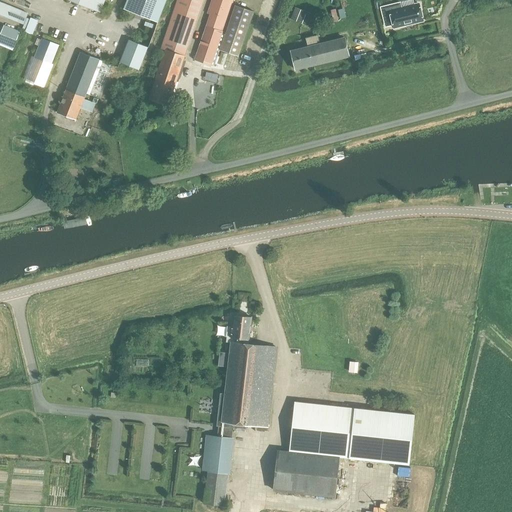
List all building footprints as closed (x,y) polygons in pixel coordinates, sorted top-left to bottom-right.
[(71,0),(100,11),(104,0),(71,0)] [(165,0),(126,0),(123,8),(157,22),(165,0)] [(176,0),(160,48),(165,49),(149,98),(168,104),(202,0),(176,0)] [(209,14),(194,59),(211,65),(232,0),(211,0),(207,13),(209,14)] [(0,14),(23,24),(28,12),(0,1),(0,14)] [(423,21),(419,3),(401,8),(400,2),(381,7),(385,25),(393,23),(394,28),(423,21)] [(219,50),(238,56),(253,11),(235,4),(219,50)] [(337,8),(340,17),(347,15),(345,6),(337,8)] [(294,7),(290,19),(307,25),(311,14),(294,7)] [(4,25),(0,35),(0,43),(13,48),(19,31),(4,25)] [(344,37),(317,43),(317,40),(319,40),(318,34),(305,38),(307,46),(290,50),(295,70),(349,56),(344,37)] [(41,38),(34,56),(51,63),(58,44),(41,38)] [(139,70),(148,47),(129,39),(120,62),(139,70)] [(91,113),(95,104),(83,100),(99,59),(80,51),(57,112),(75,119),(80,108),(91,113)] [(221,52),(217,64),(223,65),(227,54),(221,52)] [(218,80),(219,73),(207,70),(205,77),(218,80)] [(237,338),(236,342),(231,342),(230,353),(246,355),(247,344),(251,317),(234,315),(231,337),(237,338)] [(207,471),(228,473),(232,437),(231,437),(232,428),(246,429),(247,425),(267,427),(268,427),(277,347),(247,344),(246,355),(230,353),(229,356),(225,356),(224,361),(229,362),(225,393),(220,393),(216,426),(220,426),(219,436),(212,435),(208,435),(204,471),(207,471)] [(358,362),(349,361),(348,372),(357,372),(358,362)] [(415,415),(353,407),(293,400),(287,450),(278,449),(273,489),(332,497),(337,456),(348,457),(409,464),(415,415)]
